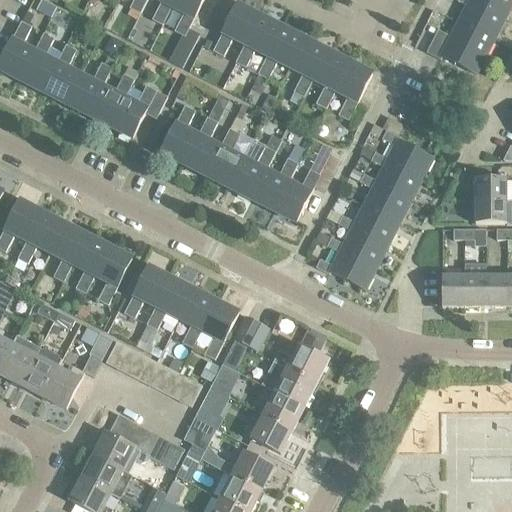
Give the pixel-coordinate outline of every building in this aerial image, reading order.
[(134,0),(128,11),(139,17),(147,0),(134,0)] [(156,0),(161,3),(151,23),(162,28),(172,8),(175,0),(156,0)] [(204,0),(175,0),(172,8),(185,15),(176,34),(184,38),(185,38),(189,31),(204,0)] [(470,0),(454,0),(454,2),(468,9),(460,25),(493,43),(501,26),(506,18),(472,1),(470,0)] [(511,0),(472,0),(472,1),(506,18),(511,5),(511,0)] [(238,7),(224,35),(214,54),(224,59),(233,40),(246,46),(261,19),(238,7)] [(21,26),(12,44),(0,67),(0,72),(21,83),(35,55),(21,49),(40,13),(31,8),(21,26)] [(261,19),(246,46),(236,66),(247,72),(257,52),(269,58),(283,30),(261,19)] [(438,32),(426,56),(440,63),(443,58),(477,75),(489,50),(493,43),(460,25),(455,33),(452,40),(438,32)] [(283,30),(269,58),(259,78),(269,83),(279,63),(292,70),(306,42),(283,30)] [(184,38),(181,43),(193,50),(200,37),(189,31),(185,38),(184,38)] [(44,36),(35,55),(21,83),(43,94),(57,67),(45,61),(55,42),(44,36)] [(207,42),(203,49),(213,54),(217,47),(207,42)] [(328,54),(306,42),(292,70),(303,76),(293,96),(304,101),(314,81),(328,54)] [(57,67),(43,94),(66,106),(80,78),(68,72),(77,53),(67,48),(57,67)] [(328,54),(314,81),(326,87),(316,107),(326,113),(337,93),(351,65),(328,54)] [(373,77),(351,65),(337,93),(349,99),(339,117),(350,123),(373,77)] [(80,78),(66,106),(88,117),(102,90),(112,71),(101,66),(92,85),(80,78)] [(102,90),(88,117),(111,129),(125,101),(134,83),(136,78),(127,73),(124,78),(124,77),(114,96),(102,90)] [(138,108),(125,101),(111,129),(133,140),(148,111),(149,112),(146,117),(156,123),(168,100),(157,94),(157,95),(147,90),(138,108)] [(262,107),(261,111),(269,115),(270,111),(276,100),(268,97),(262,107)] [(185,110),(176,127),(162,155),(185,167),(199,139),(186,132),(195,115),(185,110)] [(213,112),(208,121),(218,126),(223,117),(213,112)] [(237,120),(231,132),(241,138),(242,137),(247,125),(242,123),(237,120)] [(389,120),(383,131),(383,132),(386,133),(399,140),(405,129),(389,120)] [(199,139),(185,167),(207,178),(221,151),(209,144),(218,126),(208,121),(199,139)] [(371,135),(370,136),(379,141),(380,139),(383,132),(383,131),(375,127),(371,135)] [(231,132),(221,151),(207,178),(230,190),(244,162),(232,156),(241,138),(231,132)] [(383,141),(382,142),(396,149),(389,163),(388,165),(422,182),(433,160),(399,143),(400,140),(399,140),(386,133),(383,141)] [(256,168),(244,162),(230,190),(253,201),(267,174),(276,155),(265,150),(256,168)] [(372,163),(376,156),(364,150),(361,157),(372,163)] [(333,152),(320,179),(321,179),(315,191),(326,196),(342,164),(333,152)] [(376,155),(371,164),(385,171),(384,172),(378,184),(377,187),(411,204),(422,182),(388,165),(389,163),(376,155)] [(267,174),(253,201),(275,213),(289,185),(298,167),(287,161),(278,179),(267,174)] [(361,184),(365,177),(353,171),(350,179),(361,184)] [(289,185),(275,213),(298,224),(315,191),(321,179),(320,179),(311,174),(302,191),(289,185)] [(361,185),(360,186),(374,193),(373,195),(366,209),(400,226),(411,204),(377,187),(378,184),(365,177),(361,185)] [(476,188),(471,188),(471,204),(507,204),(507,183),(476,183),(476,188)] [(20,204),(5,231),(0,241),(0,253),(6,256),(16,237),(28,243),(42,215),(20,204)] [(506,227),(505,205),(470,205),(470,220),(475,220),(475,227),(506,227)] [(343,219),(339,227),(353,234),(353,233),(354,231),(389,248),(400,226),(366,209),(358,223),(357,226),(343,219)] [(331,212),(327,221),(339,227),(343,219),(331,212)] [(42,215),(28,243),(18,263),(29,268),(39,249),(50,255),(65,227),(42,215)] [(65,227),(50,255),(62,261),(52,280),(63,286),(73,266),(87,239),(65,227)] [(332,241),(328,249),(341,256),(342,255),(343,253),(377,270),(389,248),(354,231),(353,233),(353,234),(347,245),(346,248),(332,241)] [(464,243),(464,233),(454,233),(454,243),(464,243)] [(475,243),(475,233),(464,233),(464,243),(465,243),(475,243)] [(486,233),(475,233),(475,243),(475,249),(486,249),(486,233)] [(508,243),(508,233),(497,233),(497,243),(508,243)] [(328,248),(332,241),(321,235),(317,243),(328,248)] [(87,239),(73,266),(85,272),(75,292),(85,297),(95,278),(110,250),(87,239)] [(110,250),(95,278),(107,284),(97,303),(108,309),(118,289),(132,262),(110,250)] [(321,262),(316,271),(330,278),(332,275),(366,292),(377,270),(343,253),(342,255),(341,256),(337,266),(335,269),(321,262)] [(486,267),(464,267),(464,280),(464,311),(486,311),(486,280),(486,267)] [(148,269),(134,298),(124,317),(134,322),(144,303),(156,309),(171,281),(148,269)] [(464,311),(464,280),(442,280),(442,311),(464,311)] [(508,311),(508,280),(486,280),(486,311),(508,311)] [(146,328),(147,329),(157,334),(167,315),(179,321),(194,293),(171,281),(156,309),(146,328)] [(0,323),(16,293),(4,287),(0,293),(0,323)] [(194,293),(179,321),(191,327),(181,346),(182,346),(192,352),(202,333),(216,304),(194,293)] [(239,316),(216,304),(202,333),(214,339),(204,358),(215,363),(239,316)] [(43,306),(38,316),(54,324),(59,315),(43,306)] [(83,306),(78,318),(86,322),(92,311),(83,306)] [(59,315),(54,324),(70,333),(75,323),(59,315)] [(247,321),(236,342),(247,348),(258,326),(247,321)] [(258,326),(247,348),(257,353),(268,332),(258,326)] [(157,334),(147,329),(136,350),(150,357),(151,356),(154,349),(157,345),(153,343),(157,334)] [(277,341),(293,351),(300,340),(284,330),(277,341)] [(89,358),(102,364),(113,342),(100,336),(89,358)] [(12,348),(0,371),(0,376),(20,388),(35,360),(40,350),(18,338),(12,348)] [(0,371),(12,348),(0,341),(0,371)] [(117,344),(106,366),(117,372),(128,350),(117,344)] [(154,349),(151,356),(159,361),(163,354),(154,349)] [(301,349),(289,372),(317,386),(329,363),(301,349)] [(40,350),(35,360),(20,388),(44,400),(58,372),(63,363),(60,359),(44,350),(41,351),(40,350)] [(139,355),(128,350),(117,372),(127,377),(139,355)] [(139,355),(127,377),(138,383),(149,361),(139,355)] [(174,360),(169,371),(170,372),(178,376),(183,365),(174,360)] [(149,361),(138,383),(149,388),(160,366),(149,361)] [(160,366),(149,388),(159,394),(170,372),(169,371),(160,366)] [(209,366),(203,379),(215,385),(221,372),(209,366)] [(288,373),(274,366),(262,389),(277,396),(305,410),(317,386),(289,372),(288,373)] [(214,387),(211,391),(221,396),(229,400),(241,377),(235,374),(233,372),(223,368),(221,372),(215,385),(214,387)] [(69,378),(58,372),(44,400),(66,412),(86,375),(73,369),(69,378)] [(178,376),(170,372),(159,394),(170,399),(181,377),(178,376)] [(181,377),(170,399),(180,405),(192,383),(181,377)] [(192,383),(180,405),(191,410),(203,388),(192,383)] [(277,396),(265,418),(293,432),(305,410),(277,396)] [(196,422),(217,432),(222,422),(201,411),(196,422)] [(110,437),(109,437),(120,443),(120,442),(130,423),(119,418),(119,419),(110,437)] [(293,432),(265,418),(253,442),(281,456),(293,432)] [(217,432),(196,422),(191,432),(211,443),(217,432)] [(130,423),(120,442),(131,448),(141,429),(130,423)] [(511,511),(511,428),(456,427),(455,460),(459,460),(457,511),(511,511)] [(141,429),(131,448),(141,453),(151,434),(141,429)] [(211,443),(191,432),(185,443),(206,453),(211,443)] [(151,434),(141,453),(151,458),(161,440),(151,434)] [(107,436),(95,459),(124,474),(130,462),(130,461),(141,467),(148,464),(150,461),(150,459),(151,459),(141,454),(131,448),(120,443),(109,437),(110,437),(107,436)] [(150,459),(150,461),(163,467),(163,466),(174,446),(161,440),(151,458),(151,459),(150,459)] [(163,466),(163,467),(175,474),(175,472),(181,461),(186,452),(174,446),(163,466)] [(238,471),(230,467),(225,475),(233,480),(261,494),(273,469),(246,456),(238,471)] [(95,459),(83,482),(112,496),(121,501),(133,478),(124,474),(95,459)] [(219,461),(214,469),(224,474),(228,466),(219,461)] [(251,511),(261,494),(233,480),(222,502),(241,511),(251,511)] [(83,482),(78,492),(74,490),(69,500),(72,502),(71,505),(84,511),(110,511),(105,509),(112,496),(83,482)] [(167,497),(164,502),(175,507),(184,490),(173,484),(167,497)] [(164,502),(159,511),(172,511),(175,507),(164,502)] [(241,511),(222,502),(217,511),(241,511)]
